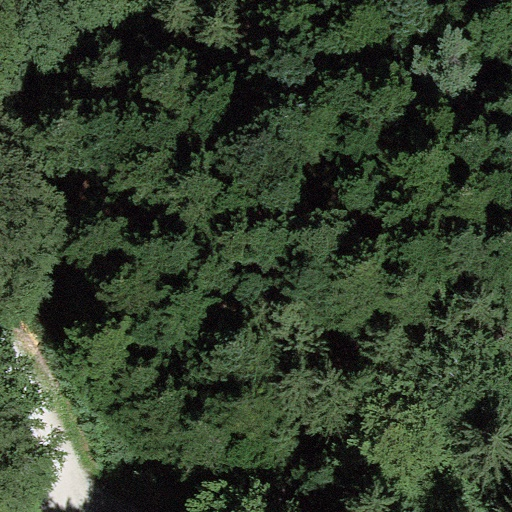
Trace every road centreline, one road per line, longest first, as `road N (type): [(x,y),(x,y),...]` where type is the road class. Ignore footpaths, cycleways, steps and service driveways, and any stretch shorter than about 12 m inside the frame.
road 1 (track): [(511,391),(209,511)]
road 2 (track): [(84,511),(0,347)]
